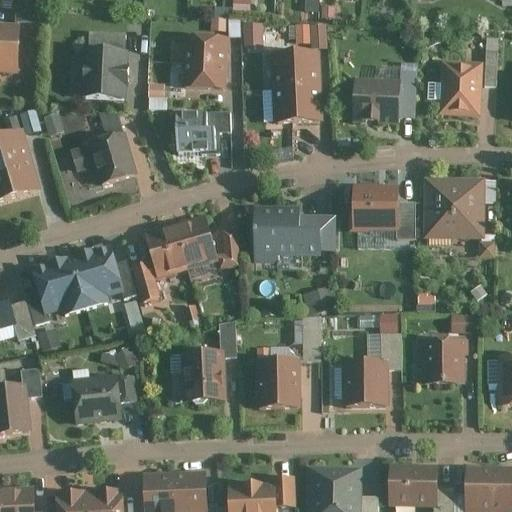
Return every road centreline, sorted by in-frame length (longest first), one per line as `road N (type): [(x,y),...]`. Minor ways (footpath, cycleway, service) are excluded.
road 1 (residential): [(0,249),(313,167),(511,158)]
road 2 (residential): [(0,467),(245,444),(511,443)]
